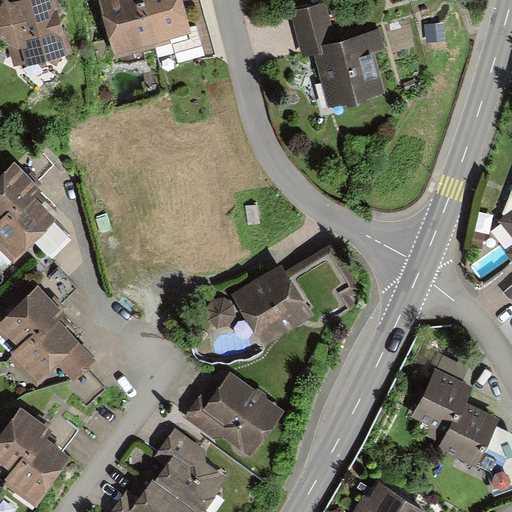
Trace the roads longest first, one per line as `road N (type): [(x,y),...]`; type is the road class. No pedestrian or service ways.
road 1 (residential): [(421,266),(310,199),(288,177),(261,134),(227,0)]
road 2 (tertiary): [(421,266),(511,1)]
road 3 (tertiary): [(298,511),(421,266)]
road 4 (residential): [(66,511),(161,382),(155,358),(95,304)]
road 5 (residential): [(511,371),(476,314),(421,266)]
